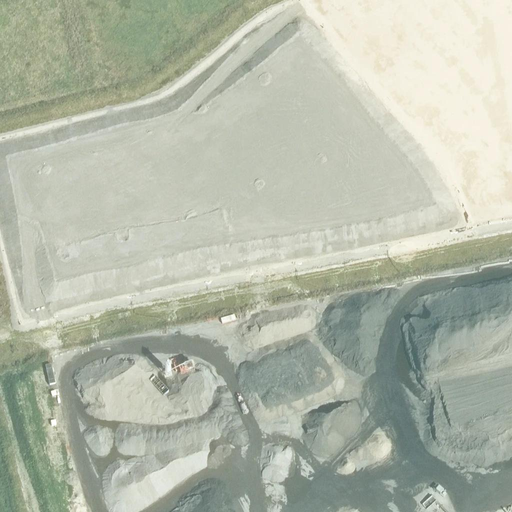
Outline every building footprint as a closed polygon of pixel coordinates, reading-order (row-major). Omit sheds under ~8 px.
[(12,281),(2,288),(5,293),(15,286),(12,281)] [(12,317),(14,327),(26,325),(23,314),(12,317)] [(454,366),(459,373),(466,368),(462,361),(454,366)] [(81,479),(101,503),(90,511),(128,511),(96,472),(87,467),(81,479)] [(434,511),(438,511),(446,507),(442,502),(433,510),(434,511)]
